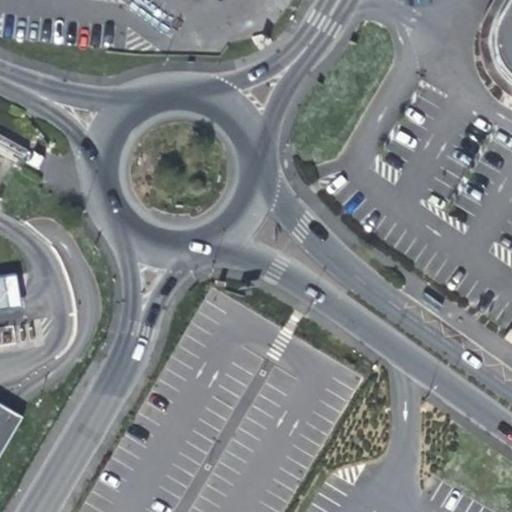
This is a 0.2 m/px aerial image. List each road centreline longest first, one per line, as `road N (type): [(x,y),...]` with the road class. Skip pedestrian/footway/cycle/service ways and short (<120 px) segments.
road 1 (unclassified): [(204,245),(280,269),(511,435)]
road 2 (unclassified): [(511,376),(360,275),(305,224),(266,165)]
road 3 (unclassified): [(32,511),(121,369),(140,325),(154,243)]
road 4 (unclassified): [(217,90),(166,83),(142,92),(107,129),(100,151),(105,197),(154,243)]
